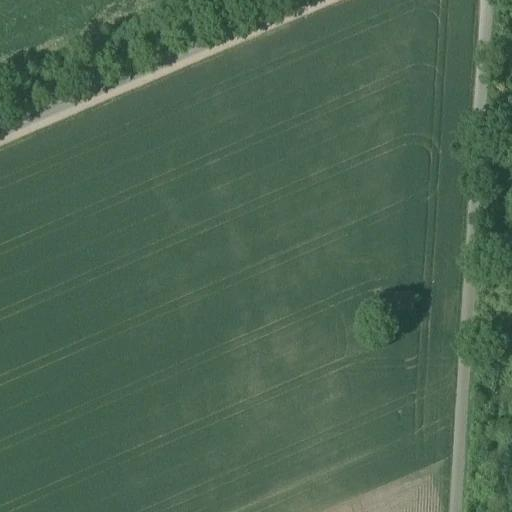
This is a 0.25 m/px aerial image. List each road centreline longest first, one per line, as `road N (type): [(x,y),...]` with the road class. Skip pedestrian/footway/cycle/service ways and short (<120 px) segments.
road 1 (unclassified): [(452,511),(480,0)]
road 2 (residential): [(289,0),(0,120)]
